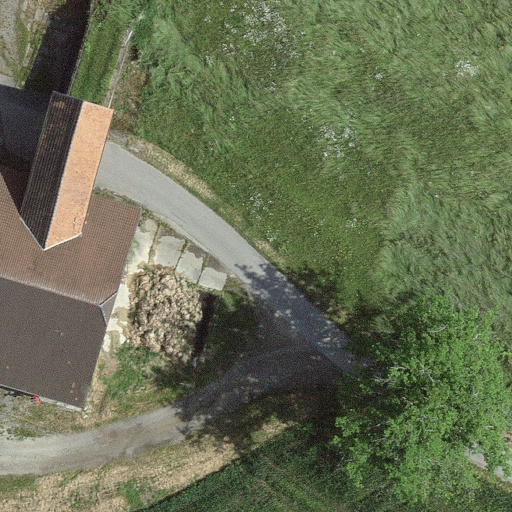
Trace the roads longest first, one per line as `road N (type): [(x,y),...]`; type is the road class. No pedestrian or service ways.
road 1 (unclassified): [(0,127),(100,157),(147,181),(420,412),(511,463)]
road 2 (track): [(306,316),(219,396),(167,428),(56,459),(0,459)]
